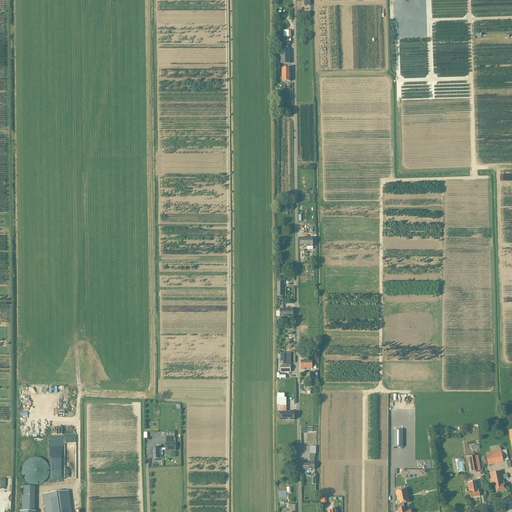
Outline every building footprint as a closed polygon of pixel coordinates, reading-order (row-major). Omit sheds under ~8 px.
[(292,56),(291,56),(291,48),(282,48),(282,56),(284,56),(284,57),(282,57),(282,64),(293,64),(293,57),(292,57),(292,56)] [(290,69),(282,69),(282,82),(291,81),(290,69)] [(306,226),(306,228),(306,234),(313,234),(316,234),(316,226),(313,226),(313,225),(306,226)] [(300,247),(313,247),(313,238),(300,238),(300,247)] [(309,356),(309,361),(301,361),(301,368),(312,368),(312,364),(319,364),(319,356),(317,356),(315,356),(315,351),(310,351),(310,356),(309,356)] [(290,373),(290,366),(289,366),(289,364),(290,364),(290,353),(281,353),(281,362),(283,362),(283,366),(281,366),(281,373),(290,373)] [(281,411),(281,412),(281,420),(294,420),(294,412),(287,412),(286,406),(284,406),(284,398),(278,398),(278,406),(278,411),(281,411)] [(394,430),(394,447),(403,447),(403,430),(394,430)] [(176,443),(165,443),(165,452),(176,452),(176,443)] [(316,447),(310,447),(310,454),(310,457),(310,463),(302,463),(302,470),(309,470),(309,471),(311,471),(311,470),(314,470),(314,463),(314,457),(315,457),(315,454),(316,454),(316,447)] [(152,449),(152,459),(159,458),(159,456),(162,456),(162,448),(152,449)] [(501,450),(491,452),(486,453),(488,466),(503,462),(505,461),(506,468),(511,467),(510,460),(508,461),(506,450),(501,451),(501,450)] [(471,468),(472,472),(480,471),(478,456),(475,456),(469,457),(471,468)] [(49,474),(49,471),(49,469),(48,467),(47,465),(46,463),(44,461),(42,460),(40,458),(38,458),(35,458),(33,458),(31,458),(29,460),(27,461),(25,463),(24,465),(23,467),(22,469),(22,471),(22,474),(22,476),(24,478),(25,480),(27,482),(29,483),(31,484),(33,485),(35,485),(38,485),(40,484),(42,483),(44,482),(46,480),(47,478),(48,476),(49,474)] [(419,462),(396,463),(397,483),(410,482),(410,484),(420,484),(419,462)] [(507,491),(505,484),(504,484),(501,472),(490,474),(493,487),(495,487),(496,493),(507,491)] [(471,498),(480,497),(477,481),(468,483),(471,498)] [(22,487),(22,511),(35,511),(35,487),(22,487)] [(407,489),(395,492),(398,503),(397,503),(398,511),(411,511),(411,510),(405,511),(405,508),(404,508),(403,504),(410,503),(407,489)] [(413,501),(424,499),(422,491),(419,492),(419,490),(411,491),(413,501)] [(43,494),(44,511),(71,511),(69,491),(43,494)] [(424,511),(423,503),(412,505),(413,511),(424,511)]
